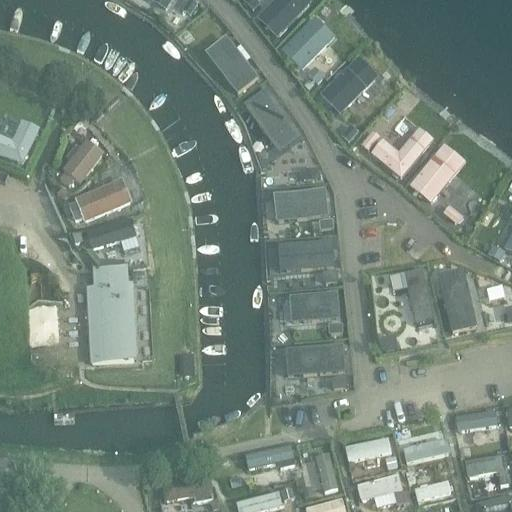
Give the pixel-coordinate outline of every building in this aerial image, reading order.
[(252,0),(244,0),(242,2),(251,11),(257,5),(252,0)] [(279,39),(313,3),(309,0),(276,0),(258,19),(279,39)] [(189,2),(183,13),(190,17),(197,6),(189,2)] [(316,17),(283,52),(305,72),(338,37),(316,17)] [(207,53),(239,96),(261,80),(228,37),(207,53)] [(343,115),(381,77),(361,57),(322,95),(343,115)] [(314,71),(308,77),(317,86),(323,80),(314,71)] [(277,156),(302,141),(272,88),(247,103),(277,156)] [(0,159),(26,169),(41,129),(22,121),(15,141),(0,135),(0,159)] [(349,129),(341,138),(348,144),(356,135),(349,129)] [(372,134),(361,148),(368,154),(379,140),(372,134)] [(446,144),(410,187),(432,206),(468,162),(446,144)] [(318,173),(305,173),(305,183),(318,182),(318,173)] [(66,176),(60,183),(69,189),(74,182),(66,176)] [(78,199),(87,223),(134,205),(124,181),(78,199)] [(70,205),(78,225),(85,222),(77,202),(70,205)] [(449,210),(444,217),(456,226),(461,220),(449,210)] [(332,224),(319,226),(320,234),(333,232),(332,224)] [(81,236),(73,238),(76,247),(83,245),(81,236)] [(281,272),(336,271),(336,244),(281,244),(281,272)] [(492,249),(488,257),(499,263),(503,255),(492,249)] [(394,294),(408,291),(417,327),(436,322),(422,263),(388,271),(394,294)] [(97,290),(88,291),(89,306),(91,306),(93,350),(91,350),(91,366),(134,364),(133,362),(131,363),(128,290),(130,290),(130,289),(126,289),(126,270),(96,271),(97,290)] [(479,329),(466,272),(437,278),(450,335),(479,329)] [(337,276),(323,278),(324,286),(338,285),(337,276)] [(342,296),(294,295),(293,322),(341,324),(342,296)] [(63,308),(30,307),(29,351),(61,352),(63,308)] [(342,328),(329,330),(329,338),(343,337),(342,328)] [(394,340),(380,342),(383,355),(396,352),(394,340)] [(345,382),(332,384),(333,392),(346,391),(345,382)] [(496,415),(462,419),(464,434),(497,429),(496,415)] [(350,463),(395,454),(391,439),(346,448),(350,463)] [(408,465),(451,455),(447,439),(404,450),(408,465)] [(246,455),(249,471),(296,463),(293,447),(246,455)] [(467,449),(460,450),(462,459),(468,458),(467,449)] [(331,455),(317,459),(327,494),(341,490),(331,455)] [(468,480),(493,477),(494,488),(510,485),(506,457),(466,463),(468,480)] [(395,460),(385,462),(387,472),(397,470),(395,460)] [(413,475),(405,476),(408,486),(415,484),(413,475)] [(239,480),(230,483),(232,491),(241,489),(239,480)] [(420,504),(455,494),(451,481),(416,491),(420,504)] [(165,483),(165,500),(208,499),(207,483),(165,483)] [(310,490),(302,492),(305,501),(313,499),(310,490)] [(291,492),(281,495),(284,504),(293,502),(291,492)] [(406,493),(394,496),(396,507),(409,504),(406,493)] [(479,511),(511,511),(511,495),(477,505),(479,511)] [(218,501),(211,503),(212,511),(220,510),(218,501)] [(307,511),(347,511),(345,501),(307,510),(307,511)]
